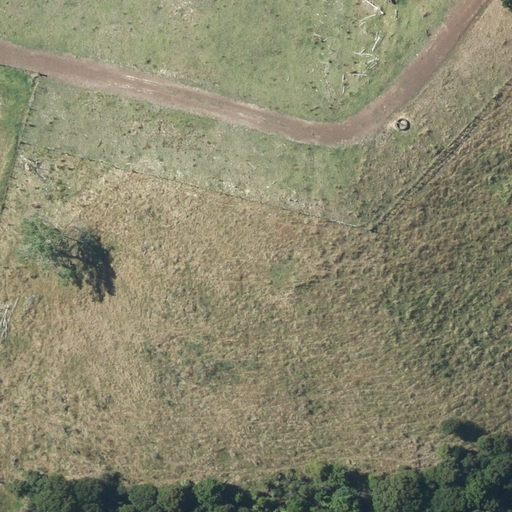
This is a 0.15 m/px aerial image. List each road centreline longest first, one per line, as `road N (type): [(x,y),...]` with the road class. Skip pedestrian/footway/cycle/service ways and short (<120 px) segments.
road 1 (track): [(0,54),(323,135)]
road 2 (track): [(469,0),(403,93),(360,127),(323,135)]
